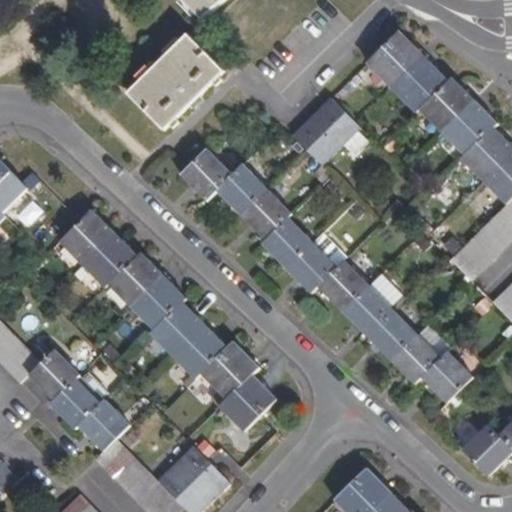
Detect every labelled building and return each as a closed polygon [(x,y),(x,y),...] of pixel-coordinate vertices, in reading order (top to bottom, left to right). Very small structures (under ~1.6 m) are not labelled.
[(187,0),(207,20),(227,0),(187,0)] [(393,88),(425,57),(402,33),(369,64),(393,88)] [(225,72),(190,36),(131,94),(166,131),(225,72)] [(422,110),(449,82),(425,57),(393,88),(418,113),(422,110)] [(446,134),(476,102),(454,79),(449,82),(422,110),(446,134)] [(334,99),(295,137),(325,166),(363,128),(334,99)] [(468,156),(495,128),(499,124),(476,102),(446,134),(468,156)] [(487,183),(511,158),(511,145),(495,128),(468,156),(464,160),(487,183)] [(220,191),(235,176),(210,151),(184,175),(210,201),(220,191)] [(509,205),(511,202),(511,158),(487,183),(509,205)] [(0,209),(5,213),(29,190),(0,160),(0,209)] [(245,216),(270,190),(246,166),(235,176),(220,191),(245,216)] [(269,241),(291,218),(294,215),(270,190),(245,216),(269,241)] [(511,243),(511,202),(509,205),(454,261),(474,281),(511,243)] [(86,266),(117,235),(95,212),(64,244),(86,266)] [(291,269),(315,243),(291,218),(269,241),(266,244),(291,269)] [(325,233),(315,243),(339,267),(346,261),(350,258),(325,233)] [(112,286),(139,257),(117,235),(86,266),(108,288),(112,286)] [(425,252),(431,245),(422,236),(416,242),(425,252)] [(321,287),(339,267),(315,243),(291,269),(314,294),(321,287)] [(134,309),(166,277),(143,255),(139,257),(112,286),(134,309)] [(345,312),(371,286),(346,261),(339,267),(321,287),(345,312)] [(158,332),(185,304),(189,300),(166,277),(134,309),(158,332)] [(370,336),(396,311),(371,286),(345,312),(370,336)] [(511,317),(511,287),(497,303),(511,317)] [(177,359),(208,328),(185,304),(158,332),(154,335),(177,359)] [(395,362),(420,337),(396,311),(370,336),(395,362)] [(31,377),(43,363),(0,319),(0,361),(22,385),(31,377)] [(205,375),(230,349),(208,328),(177,359),(194,376),(199,381),(205,375)] [(425,378),(443,359),(420,337),(395,362),(417,385),(425,378)] [(228,399),(254,376),(261,369),(237,344),(230,349),(205,375),(222,393),(228,399)] [(55,402),(79,379),(82,376),(57,350),(43,363),(31,377),(55,402)] [(450,353),(443,359),(425,378),(450,404),(476,379),(450,353)] [(191,389),(199,381),(194,376),(185,384),(191,389)] [(228,399),(222,407),(247,432),(278,401),(254,376),(228,399)] [(81,427),(103,404),(79,379),(55,402),(52,404),(78,430),(81,427)] [(216,399),(222,407),(228,399),(222,393),(216,399)] [(106,452),(119,439),(132,426),(106,400),(103,404),(81,427),(106,452)] [(465,422),(454,436),(468,448),(479,434),(465,422)] [(492,476),(511,455),(511,447),(502,438),(490,426),(466,451),(492,476)] [(511,427),(502,438),(511,447),(511,427)] [(182,511),(186,509),(160,482),(119,439),(106,452),(97,461),(147,511),(182,511)] [(207,443),(200,450),(206,457),(213,450),(207,443)] [(206,457),(200,450),(196,446),(160,482),(186,509),(189,511),(202,511),(232,483),(206,457)] [(0,460),(0,498),(19,479),(0,460)] [(348,511),(376,511),(394,495),(369,470),(338,501),(348,511)] [(411,511),(394,495),(376,511),(411,511)] [(97,511),(81,496),(65,511),(97,511)]
